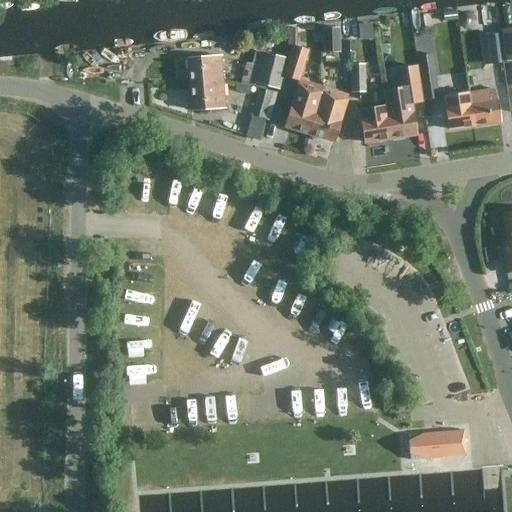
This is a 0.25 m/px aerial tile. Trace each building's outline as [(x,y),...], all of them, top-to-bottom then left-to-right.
[(320,30),(320,41),(321,54),(339,53),(338,29),(320,30)] [(503,61),(511,59),(511,29),(499,31),(503,61)] [(501,63),(497,34),(484,36),(488,64),(501,63)] [(306,50),(291,45),(282,78),(297,83),(306,50)] [(254,53),(251,65),(245,63),(241,76),(238,74),(237,78),(224,76),(223,82),(253,87),(253,84),(278,91),(285,58),(260,52),(259,54),(254,53)] [(428,100),(438,99),(433,70),(431,54),(416,56),(416,61),(416,62),(418,72),(422,101),(428,100)] [(186,59),(188,85),(220,83),(218,57),(186,59)] [(349,65),(349,93),(364,93),(364,65),(349,65)] [(397,87),(381,88),(388,139),(414,135),(409,105),(419,104),(414,66),(394,69),(397,87)] [(188,85),(190,111),(222,108),(220,83),(188,85)] [(282,129),(307,136),(317,103),(321,90),(296,83),(294,89),(282,129)] [(262,120),(270,92),(257,89),(250,116),(262,120)] [(346,98),(321,90),(317,103),(307,136),(332,144),(346,98)] [(493,91),(468,94),(472,126),(498,122),(493,91)] [(468,94),(442,98),(447,130),(472,126),(468,94)] [(362,143),(388,139),(383,108),(357,112),(362,143)] [(511,212),(503,214),(508,242),(501,243),(506,273),(511,272),(511,212)] [(112,410),(112,432),(120,432),(120,410),(112,410)] [(406,435),(408,461),(465,455),(463,430),(406,435)]
